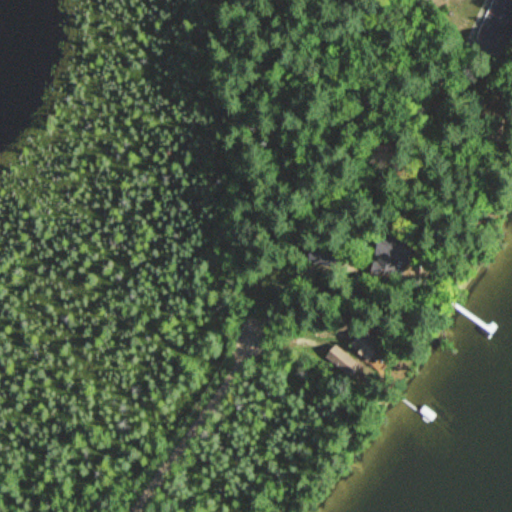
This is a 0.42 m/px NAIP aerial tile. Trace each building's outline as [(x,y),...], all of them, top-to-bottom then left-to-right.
[(511,0),(496,0),(492,17),(511,22),(511,0)] [(369,279),(394,284),(398,262),(406,264),(411,240),(379,233),(369,279)] [(307,261),(331,268),(335,255),(311,248),(307,261)] [(348,343),(366,362),(382,347),(364,328),(348,343)] [(360,365),(338,344),(326,356),(348,377),(360,365)]
